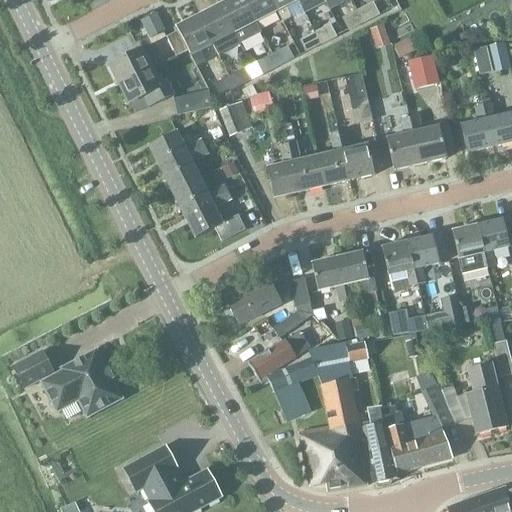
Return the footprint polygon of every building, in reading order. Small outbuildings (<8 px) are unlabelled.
[(260,34),(255,24),(243,0),(233,0),(219,7),(234,35),(239,45),(260,34)] [(243,0),(255,24),(277,13),(270,0),(243,0)] [(297,0),(270,0),(277,13),(282,23),(292,18),(287,8),(299,2),(297,0)] [(357,12),(364,24),(380,16),(373,3),(357,12)] [(219,7),(198,18),(212,46),(217,56),(239,45),(234,35),(219,7)] [(349,32),(364,24),(357,12),(342,19),(349,32)] [(178,33),(167,39),(177,58),(188,53),(196,67),(206,61),(201,52),(212,46),(198,18),(176,29),(178,33)] [(376,24),(359,32),(369,52),(385,44),(376,24)] [(314,33),(321,47),(338,38),(331,25),(314,33)] [(307,54),(321,47),(314,33),(300,41),(307,54)] [(142,51),(108,68),(118,87),(152,70),(147,60),(160,54),(155,44),(142,51)] [(487,48),(493,74),(511,69),(505,44),(487,48)] [(272,56),(278,69),(296,60),(289,47),(272,56)] [(493,74),(487,48),(472,51),(478,77),(493,74)] [(264,76),(278,69),(272,56),(257,63),(264,76)] [(419,61),(410,63),(416,90),(439,84),(433,58),(431,58),(419,61)] [(228,77),(235,91),(252,82),(245,69),(228,77)] [(152,70),(118,87),(128,106),(143,98),(148,108),(173,95),(165,81),(159,84),(152,70)] [(362,76),(346,80),(356,125),(372,121),(362,76)] [(221,98),(235,91),(228,77),(214,85),(221,98)] [(270,87),(273,102),(291,99),(289,84),(270,87)] [(210,96),(176,104),(179,116),(213,108),(210,96)] [(491,103),(483,105),(493,149),(511,144),(511,115),(511,114),(495,118),(491,103)] [(242,104),(241,104),(220,112),(230,137),(252,129),(242,104)] [(478,122),(461,126),(467,155),(493,149),(483,105),(474,107),(478,122)] [(418,116),(410,118),(420,165),(447,159),(439,128),(422,132),(418,116)] [(405,136),(387,140),(394,171),(420,165),(410,118),(401,120),(405,136)] [(219,128),(209,134),(214,144),(224,139),(219,128)] [(338,134),(349,182),(374,176),(367,147),(350,151),(346,132),(338,134)] [(177,133),(149,147),(161,170),(205,148),(202,142),(185,150),(177,133)] [(317,158),(324,188),(349,182),(338,134),(330,136),(334,154),(317,158)] [(240,137),(228,141),(237,162),(248,157),(240,137)] [(299,194),(324,188),(317,158),(299,162),(295,144),(287,146),(299,194)] [(274,200),(299,194),(287,146),(280,148),(284,166),(266,170),(274,200)] [(161,170),(172,193),(200,179),(192,163),(208,155),(205,148),(161,170)] [(200,179),(172,193),(184,216),(228,194),(225,187),(208,195),(200,179)] [(195,239),(215,229),(222,243),(246,231),(238,216),(222,224),(215,209),(231,200),(228,194),(184,216),(195,239)] [(477,227),(486,270),(495,268),(491,253),(509,250),(503,221),(477,227)] [(477,227),(452,232),(459,261),(462,275),(478,272),(486,270),(477,227)] [(432,238),(407,243),(417,286),(425,284),(422,269),(438,265),(432,238)] [(382,249),(392,295),(409,291),(409,288),(417,286),(407,243),(382,249)] [(360,296),(378,292),(375,278),(368,280),(362,254),(337,260),(346,302),(354,300),(351,286),(358,284),(360,296)] [(346,302),(337,260),(311,266),(317,293),(335,289),(338,304),(346,302)] [(305,281),(291,284),(296,308),(297,307),(299,314),(313,317),(310,305),(305,281)] [(229,307),(236,321),(239,328),(280,307),(270,286),(229,307)] [(447,332),(464,329),(457,298),(442,301),(445,315),(426,319),(429,334),(447,330),(447,332)] [(297,313),(272,330),(279,340),(313,317),(299,314),(297,313)] [(411,333),(406,313),(389,317),(393,336),(411,333)] [(348,321),(335,324),(339,341),(352,339),(348,321)] [(500,323),(488,326),(493,346),(504,343),(500,323)] [(300,332),(248,364),(257,379),(263,388),(269,384),(267,379),(266,377),(310,349),(300,332)] [(504,343),(493,346),(502,379),(511,376),(511,361),(507,342),(504,343)] [(347,363),(367,359),(364,343),(343,347),(347,363)] [(330,429),(299,434),(302,453),(305,469),(308,480),(309,488),(325,485),(327,494),(365,487),(367,487),(358,443),(363,442),(350,381),(351,381),(351,380),(347,363),(343,347),(343,345),(309,353),(311,360),(318,378),(322,388),(321,388),(325,407),(328,418),(330,429)] [(56,415),(57,414),(77,403),(86,419),(85,419),(86,421),(88,420),(88,419),(120,402),(121,402),(122,401),(121,400),(111,382),(112,381),(107,371),(106,371),(96,353),(95,351),(94,352),(61,370),(59,370),(61,373),(53,377),(52,375),(41,354),(12,369),(24,390),(39,383),(40,384),(39,385),(40,386),(40,385),(55,413),(55,414),(56,415)] [(311,360),(267,379),(269,384),(275,396),(297,386),(318,378),(311,360)] [(472,395),(465,397),(474,436),(506,429),(497,389),(495,390),(490,367),(467,372),(472,395)] [(297,386),(275,396),(278,402),(287,423),(309,414),(297,386)] [(445,404),(456,401),(452,386),(441,388),(445,404)] [(365,430),(363,430),(373,479),(374,486),(377,486),(379,488),(389,486),(391,483),(399,481),(399,480),(397,474),(383,418),(380,409),(368,412),(370,423),(364,425),(365,430)] [(401,414),(383,418),(397,474),(415,469),(452,459),(443,434),(409,443),(401,414)] [(148,503),(153,511),(196,511),(221,499),(206,472),(183,484),(176,472),(177,471),(164,448),(123,471),(136,494),(143,490),(149,503),(148,503)] [(511,511),(511,492),(506,495),(504,490),(475,500),(447,510),(447,511),(511,511)] [(58,511),(80,511),(75,501),(57,508),(58,511)]
